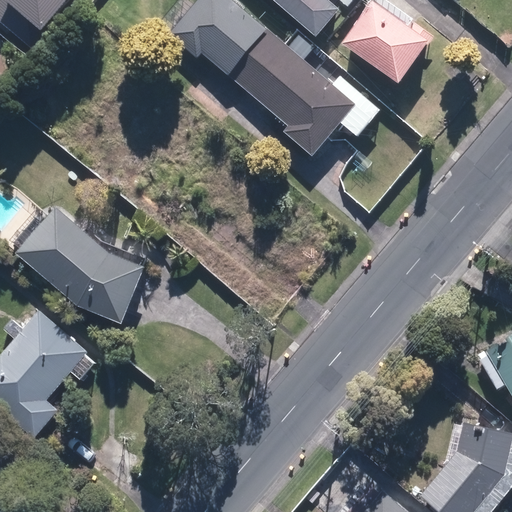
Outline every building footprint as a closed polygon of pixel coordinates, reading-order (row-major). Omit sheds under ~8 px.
[(284,132),(314,157),(357,105),(230,0),(198,0),(168,36),(196,60),(201,54),(288,127),(284,132)] [(276,0),(326,43),(349,17),(329,0),(276,0)] [(371,0),(341,43),(398,83),(428,41),(424,38),(428,32),(408,17),(404,22),(371,0)] [(0,22),(0,23),(10,11),(0,2),(0,22)] [(7,30),(18,38),(26,26),(16,18),(7,30)] [(184,158),(214,124),(147,66),(117,101),(148,128),(111,171),(146,202),(144,205),(161,219),(163,217),(174,227),(204,192),(192,181),(200,172),(184,158)] [(88,305),(135,323),(157,267),(125,255),(66,205),(26,253),(88,305)] [(0,365),(0,398),(45,436),(68,409),(56,400),(80,371),(89,379),(103,362),(94,354),(97,351),(47,309),(31,328),(19,318),(10,328),(22,338),(0,365)] [(511,335),(488,349),(490,354),(481,360),(498,389),(508,383),(511,390),(511,335)] [(511,431),(466,421),(460,449),(422,496),(441,511),(476,511),(508,474),(511,454),(511,431)] [(410,511),(384,489),(364,511),(410,511)]
